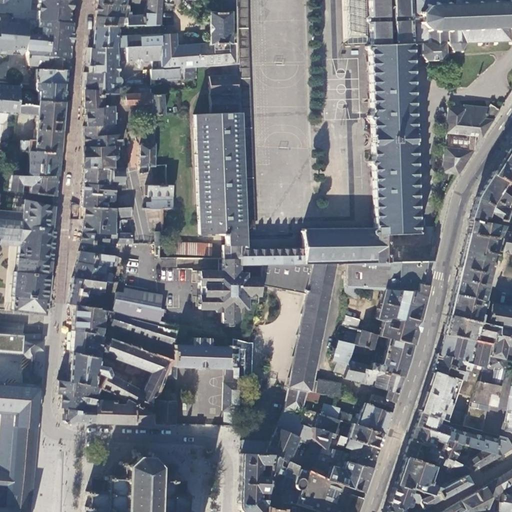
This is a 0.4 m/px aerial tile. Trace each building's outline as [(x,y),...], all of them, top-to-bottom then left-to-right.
[(75,0),(38,0),(36,20),(72,23),(75,0)] [(124,0),(123,6),(95,4),(95,10),(94,17),(127,16),(127,14),(134,13),(137,10),(138,10),(139,2),(147,3),(147,0),(124,0)] [(147,0),(147,3),(146,6),(145,15),(143,25),(160,24),(161,0),(147,0)] [(238,26),(237,0),(224,0),(224,11),(209,11),(210,44),(176,46),(175,34),(161,35),(161,44),(160,69),(165,69),(196,66),(222,65),(239,64),(238,26)] [(445,2),(445,0),(367,0),(368,15),(366,16),(366,21),(369,21),(370,43),(366,43),(365,45),(365,49),(367,51),(368,51),(370,113),(368,114),(367,115),(367,118),(369,120),(370,120),(371,159),(370,160),(369,161),(369,164),(370,165),(371,166),(373,226),(302,227),(300,228),(300,233),(302,233),(301,239),(301,247),(243,247),(243,246),(244,246),(244,240),(244,231),(245,231),(242,167),(242,151),(240,111),(209,113),(191,113),(194,178),(196,234),(219,234),(219,236),(224,236),(224,240),(224,244),(221,244),(221,254),(222,259),(239,259),(239,264),(242,264),(262,264),(307,263),(345,263),(431,260),(433,246),(394,246),(394,248),(389,248),(388,239),(388,235),(419,234),(419,231),(417,231),(415,160),(416,159),(416,157),(415,157),(414,119),(415,119),(415,117),(414,117),(412,46),(413,46),(413,45),(420,44),(421,42),(430,42),(427,32),(426,31),(423,28),(418,23),(418,12),(426,4),(435,2),(445,2)] [(445,0),(445,2),(435,2),(426,4),(418,12),(418,23),(423,28),(426,31),(427,32),(430,42),(421,42),(420,44),(421,55),(426,61),(425,62),(426,63),(428,61),(435,60),(441,60),(442,62),(443,61),(442,60),(444,57),(446,55),(448,55),(448,54),(446,53),(446,44),(448,44),(451,50),(450,52),(452,53),(453,51),(460,51),(461,53),(463,52),(461,50),(465,43),(478,43),(478,45),(481,45),(481,43),(493,42),(494,45),(497,45),(496,42),(509,42),(510,44),(511,44),(511,42),(511,41),(511,39),(511,28),(511,27),(511,2),(510,0),(445,0)] [(138,15),(127,16),(94,17),(94,24),(92,42),(92,48),(117,47),(126,47),(161,44),(161,35),(159,34),(118,36),(118,27),(143,25),(145,15),(138,15)] [(0,53),(17,55),(24,51),(26,22),(22,19),(0,17),(0,53)] [(72,23),(36,20),(30,20),(27,22),(26,22),(24,51),(23,56),(24,57),(25,56),(69,58),(70,44),(71,30),(72,23)] [(160,69),(161,44),(126,47),(126,60),(129,62),(150,61),(152,64),(152,70),(160,69)] [(117,47),(92,48),(92,50),(92,53),(88,61),(89,63),(91,64),(93,65),(93,73),(93,75),(89,75),(86,78),(86,80),(86,87),(86,89),(116,90),(117,90),(117,84),(121,82),(121,80),(121,78),(116,76),(117,72),(116,72),(116,64),(120,59),(120,54),(117,54),(117,47)] [(69,64),(69,58),(25,56),(27,66),(44,67),(44,69),(64,71),(69,71),(69,64)] [(223,75),(239,74),(239,64),(222,65),(223,75)] [(64,78),(64,71),(44,69),(35,69),(34,82),(39,82),(63,84),(64,78)] [(160,69),(152,70),(150,70),(150,78),(150,79),(166,78),(165,69),(160,69)] [(223,75),(209,75),(210,104),(240,103),(239,74),(223,75)] [(63,84),(39,82),(37,101),(62,103),(62,94),(63,84)] [(83,101),(83,107),(101,106),(101,102),(113,101),(115,99),(116,90),(86,89),(84,89),(83,101)] [(125,95),(125,105),(141,104),(151,103),(151,95),(151,94),(125,95)] [(151,95),(151,103),(152,115),(154,115),(164,115),(163,94),(151,95)] [(0,111),(4,112),(15,113),(16,105),(12,100),(1,99),(0,97),(0,111)] [(17,104),(16,105),(15,113),(4,112),(0,151),(27,152),(27,151),(58,154),(60,129),(61,114),(62,103),(37,101),(37,105),(24,103),(17,104)] [(152,115),(151,103),(141,104),(141,113),(143,113),(146,115),(152,115)] [(482,138),(500,111),(490,105),(488,108),(465,106),(464,109),(448,108),(442,173),(458,175),(474,151),(475,138),(482,138)] [(86,126),(111,125),(114,125),(114,106),(101,106),(83,107),(83,115),(87,115),(86,120),(86,126)] [(83,142),(83,147),(119,145),(121,145),(122,143),(123,140),(123,138),(122,135),(120,133),(111,133),(111,125),(86,126),(83,126),(83,130),(83,142)] [(139,166),(154,165),(154,144),(148,144),(139,145),(139,166)] [(83,154),(83,168),(112,167),(112,161),(119,154),(119,145),(83,147),(83,154)] [(57,161),(58,154),(27,151),(27,152),(25,176),(56,177),(57,161)] [(511,155),(506,151),(491,174),(502,182),(510,187),(511,188),(511,187),(511,155)] [(82,177),(82,184),(113,185),(121,186),(122,184),(122,183),(122,167),(112,167),(83,168),(82,177)] [(502,182),(491,174),(476,198),(474,204),(471,215),(470,219),(480,222),(481,218),(503,221),(507,209),(504,207),(506,202),(508,193),(502,191),(504,187),(502,182)] [(55,186),(56,177),(25,176),(9,175),(8,189),(19,191),(20,184),(29,185),(28,192),(53,196),(54,192),(55,186)] [(81,188),(81,194),(112,196),(113,185),(82,184),(81,188)] [(172,186),(166,186),(144,186),(144,197),(149,196),(150,197),(150,203),(147,203),(146,209),(161,209),(172,209),(172,186)] [(80,199),(79,207),(110,208),(111,202),(113,201),(113,196),(112,196),(81,194),(80,199)] [(11,310),(45,313),(46,299),(52,242),(54,226),(52,226),(53,206),(22,199),(21,211),(18,245),(15,271),(14,271),(11,296),(13,296),(11,310)] [(78,220),(82,220),(113,221),(114,216),(118,217),(131,217),(131,210),(110,208),(79,207),(79,214),(78,220)] [(21,211),(0,209),(0,243),(18,245),(21,211)] [(480,222),(470,219),(468,226),(467,231),(496,237),(502,226),(480,222)] [(82,225),(81,232),(120,233),(121,220),(113,223),(113,221),(82,220),(82,225)] [(511,226),(502,226),(496,237),(495,242),(502,244),(500,250),(511,252),(511,226)] [(496,237),(467,231),(464,243),(458,268),(488,274),(490,265),(497,266),(499,258),(492,256),(495,242),(496,237)] [(80,238),(80,243),(103,244),(131,245),(131,233),(120,233),(81,232),(80,238)] [(79,249),(78,252),(102,255),(102,248),(103,244),(80,243),(79,247),(79,249)] [(177,258),(211,259),(212,245),(196,244),(177,244),(177,258)] [(77,258),(76,263),(92,265),(109,266),(109,262),(112,262),(112,256),(102,255),(78,252),(77,258)] [(239,259),(222,259),(222,270),(197,271),(197,284),(202,285),(202,294),(197,294),(197,307),(220,307),(220,322),(236,322),(237,308),(245,309),(246,295),(259,295),(259,284),(260,279),(262,264),(242,264),(239,264),(239,259)] [(431,260),(345,263),(344,271),(344,296),(356,298),(356,288),(381,290),(382,287),(426,287),(430,265),(431,260)] [(75,271),(75,279),(103,282),(104,274),(110,275),(111,267),(109,266),(92,265),(76,263),(76,265),(75,271)] [(262,264),(260,279),(259,284),(304,292),(286,386),(285,390),(287,390),(283,408),(301,413),(305,400),(307,391),(314,392),(316,381),(313,380),(315,371),(323,329),(335,269),(344,271),(345,263),(307,263),(262,264)] [(488,274),(458,268),(450,301),(447,315),(477,322),(488,274)] [(67,305),(72,306),(82,307),(84,302),(87,298),(89,294),(101,296),(104,294),(104,292),(102,288),(103,282),(75,279),(73,279),(70,292),(67,305)] [(419,316),(426,287),(382,287),(381,290),(374,318),(380,320),(376,335),(387,338),(412,345),(419,316)] [(116,293),(111,312),(113,313),(105,338),(109,339),(109,340),(172,360),(173,357),(173,345),(178,327),(161,324),(162,316),(164,316),(164,310),(160,309),(161,296),(123,289),(122,294),(116,293)] [(511,309),(490,305),(486,324),(494,326),(511,329),(511,309)] [(101,337),(105,338),(113,313),(111,312),(92,308),(82,307),(72,306),(71,321),(70,331),(98,336),(98,337),(101,337)] [(357,328),(360,319),(344,314),(341,324),(357,328)] [(477,322),(447,315),(445,322),(443,333),(469,339),(470,331),(489,336),(489,338),(492,339),(494,326),(486,324),(477,322)] [(511,329),(494,326),(492,339),(486,367),(489,368),(490,366),(501,368),(503,359),(511,360),(511,329)] [(338,340),(352,344),(372,350),(376,335),(360,329),(359,333),(345,329),(344,335),(340,334),(339,338),(338,338),(338,340)] [(98,336),(70,331),(70,335),(70,339),(68,353),(97,358),(101,360),(102,353),(105,353),(106,345),(100,344),(101,337),(98,337),(98,336)] [(469,339),(443,333),(441,341),(437,354),(468,362),(473,340),(469,339)] [(0,351),(22,353),(21,339),(21,337),(0,334),(0,351)] [(191,346),(173,345),(173,357),(172,360),(161,386),(174,386),(175,386),(176,370),(192,371),(193,373),(203,373),(205,371),(224,372),(224,381),(228,382),(228,390),(220,383),(219,401),(219,413),(236,413),(236,390),(249,390),(249,382),(252,350),(250,344),(232,339),(230,348),(209,347),(209,338),(191,338),(191,346)] [(410,352),(412,345),(387,338),(383,355),(377,353),(375,363),(378,364),(376,371),(401,378),(403,373),(406,364),(410,352)] [(43,350),(44,340),(21,339),(22,353),(26,358),(30,358),(32,359),(33,353),(36,351),(38,350),(43,350)] [(161,386),(172,360),(109,340),(105,353),(104,355),(151,373),(141,393),(108,376),(108,375),(105,369),(95,367),(97,358),(68,353),(67,368),(67,371),(66,382),(92,387),(95,374),(104,378),(99,390),(116,396),(124,401),(150,415),(151,401),(157,395),(161,386)] [(398,387),(401,378),(376,371),(378,364),(375,363),(371,361),(370,365),(348,359),(352,344),(338,340),(331,361),(336,362),(345,365),(344,374),(343,378),(359,382),(372,386),(372,387),(385,391),(395,394),(398,387)] [(468,362),(437,354),(436,354),(433,361),(430,371),(432,371),(458,381),(459,378),(461,370),(466,372),(466,373),(468,373),(470,366),(471,363),(468,362)] [(27,511),(35,440),(39,379),(36,378),(34,378),(31,375),(31,373),(31,368),(30,368),(27,366),(22,370),(21,373),(22,378),(22,383),(1,381),(0,380),(0,511),(27,511)] [(458,381),(432,371),(422,400),(418,412),(439,418),(462,426),(465,415),(466,415),(467,413),(449,409),(455,391),(472,396),(477,382),(481,369),(470,366),(468,373),(466,379),(459,378),(458,381)] [(478,382),(490,385),(492,375),(491,374),(481,373),(478,382)] [(316,381),(314,392),(318,393),(338,397),(339,393),(350,395),(351,387),(340,385),(338,382),(317,378),(316,381)] [(98,389),(92,387),(66,382),(61,382),(56,382),(56,387),(55,394),(60,395),(83,397),(84,392),(96,395),(98,389)] [(465,415),(462,426),(480,431),(486,405),(495,406),(499,387),(490,385),(478,382),(477,382),(472,396),(467,413),(466,415),(465,415)] [(314,392),(307,391),(305,400),(316,403),(318,393),(314,392)] [(393,402),(395,394),(385,391),(383,399),(393,402)] [(393,402),(383,399),(371,394),(368,402),(364,400),(363,404),(389,413),(391,408),(393,402)] [(64,409),(88,413),(88,411),(84,410),(86,398),(83,397),(60,395),(59,401),(59,408),(64,409)] [(150,425),(150,415),(124,401),(122,405),(114,405),(114,402),(94,401),(94,413),(93,423),(119,424),(150,425)] [(173,427),(173,425),(174,402),(153,401),(152,423),(153,426),(173,427)] [(385,425),(389,413),(363,404),(357,420),(350,418),(351,415),(339,411),(339,409),(324,404),(320,415),(330,419),(351,425),(382,435),(385,425)] [(77,423),(93,423),(94,413),(88,413),(64,409),(63,423),(77,423)] [(314,422),(314,410),(304,410),(304,422),(314,422)] [(240,447),(240,457),(265,458),(268,459),(268,457),(282,463),(286,464),(289,464),(299,439),(306,443),(310,438),(312,429),(298,424),(300,418),(283,411),(275,428),(273,427),(270,433),(273,434),(269,442),(240,441),(240,447)] [(439,418),(418,412),(416,419),(413,425),(444,436),(443,439),(459,444),(463,445),(467,433),(437,423),(439,418)] [(330,419),(320,415),(317,415),(313,429),(325,432),(330,419)] [(378,444),(382,435),(351,425),(349,429),(342,426),(340,436),(377,449),(378,444)] [(452,461),(459,444),(443,439),(444,436),(413,425),(411,433),(409,439),(426,446),(425,450),(436,454),(452,461)] [(329,458),(332,451),(325,448),(329,433),(325,432),(313,429),(312,429),(310,438),(310,443),(299,468),(322,478),(328,467),(330,467),(341,469),(343,463),(329,458)] [(482,437),(467,433),(463,445),(482,451),(499,456),(511,448),(511,445),(507,438),(498,436),(497,439),(483,435),(482,437)] [(375,455),(377,449),(340,436),(338,436),(335,444),(349,449),(348,454),(332,451),(329,458),(343,463),(369,469),(371,464),(375,455)] [(426,446),(409,439),(406,448),(403,457),(420,462),(422,456),(424,457),(423,460),(425,461),(424,464),(432,467),(436,454),(425,450),(426,446)] [(103,480),(91,480),(91,492),(89,492),(89,493),(85,493),(85,496),(89,496),(89,508),(85,508),(85,511),(89,511),(88,511),(190,511),(191,511),(187,511),(188,500),(192,500),(192,496),(188,496),(188,495),(186,495),(186,482),(175,482),(175,479),(171,479),(171,478),(167,478),(167,479),(157,479),(157,469),(163,466),(162,463),(156,465),(149,457),(151,452),(148,450),(145,455),(135,455),(133,450),(129,451),(130,456),(123,463),(118,461),(116,465),(121,467),(121,477),(111,477),(111,476),(107,476),(107,477),(103,477),(103,480)] [(482,451),(462,466),(473,471),(499,456),(482,451)] [(432,467),(432,468),(460,477),(464,475),(464,476),(473,471),(462,466),(452,461),(436,454),(432,467)] [(267,465),(268,459),(265,458),(240,457),(238,479),(236,511),(241,511),(243,511),(244,511),(247,511),(246,511),(261,511),(263,507),(263,499),(256,499),(256,495),(255,494),(256,492),(264,493),(266,476),(256,476),(257,468),(258,468),(259,464),(267,465)] [(354,511),(356,509),(361,493),(326,480),(322,478),(299,468),(289,464),(286,464),(284,469),(280,467),(282,463),(268,457),(268,459),(267,465),(266,476),(264,493),(263,499),(263,507),(282,510),(281,511),(304,511),(306,510),(310,511),(354,511)] [(432,468),(432,467),(424,464),(420,462),(403,457),(398,469),(393,484),(422,493),(428,495),(440,488),(426,484),(432,468)] [(365,482),(369,469),(343,463),(341,469),(330,467),(326,480),(361,493),(365,482)] [(511,469),(499,477),(485,486),(490,495),(487,506),(488,509),(506,511),(507,511),(508,510),(511,510),(511,496),(511,493),(508,493),(508,495),(501,494),(501,489),(511,483),(511,469)] [(413,511),(431,503),(468,483),(464,476),(464,475),(460,477),(440,488),(428,495),(423,498),(407,506),(394,508),(385,505),(382,511),(413,511)] [(422,493),(393,484),(390,493),(385,505),(394,508),(407,506),(423,498),(422,493)] [(490,495),(485,486),(473,493),(460,501),(465,511),(480,509),(486,508),(487,506),(490,495)] [(465,511),(460,501),(455,504),(441,511),(460,511),(463,511),(465,511)]
